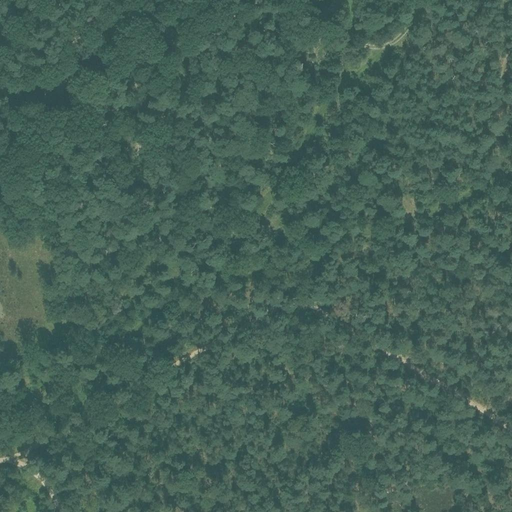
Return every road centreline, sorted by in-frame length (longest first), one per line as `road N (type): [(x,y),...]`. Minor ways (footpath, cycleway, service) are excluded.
road 1 (track): [(421,0),(402,36),(326,103),(286,177),(183,288),(0,418)]
road 2 (unknown): [(9,455),(77,426),(287,302),(316,306),(511,428)]
road 3 (track): [(222,249),(313,227),(382,230),(489,182),(498,92),(511,51)]
road 4 (track): [(136,0),(0,150)]
